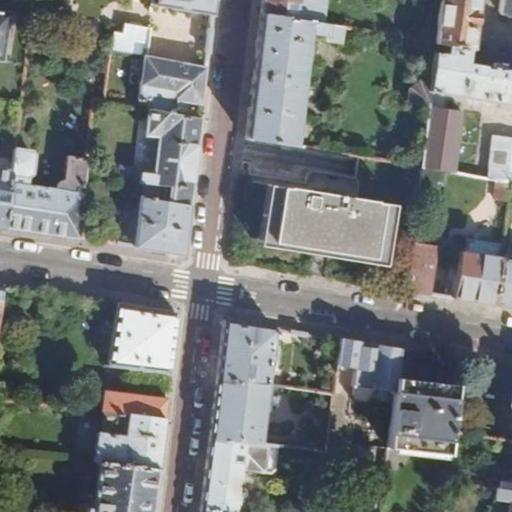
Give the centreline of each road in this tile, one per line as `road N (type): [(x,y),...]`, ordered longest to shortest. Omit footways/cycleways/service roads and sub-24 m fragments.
road 1 (residential): [(511,336),(201,287)]
road 2 (residential): [(237,0),(201,287)]
road 3 (residential): [(201,287),(172,511)]
road 4 (residential): [(201,287),(0,255)]
